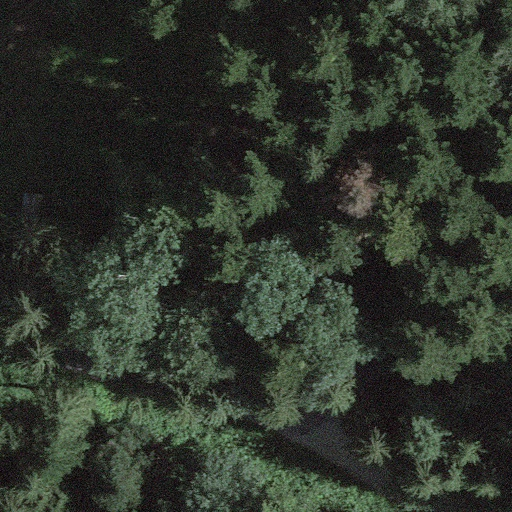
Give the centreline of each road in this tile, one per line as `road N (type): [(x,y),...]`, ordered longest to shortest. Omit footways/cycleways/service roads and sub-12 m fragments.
road 1 (track): [(0,345),(239,411),(338,373),(511,257)]
road 2 (track): [(442,511),(239,411)]
